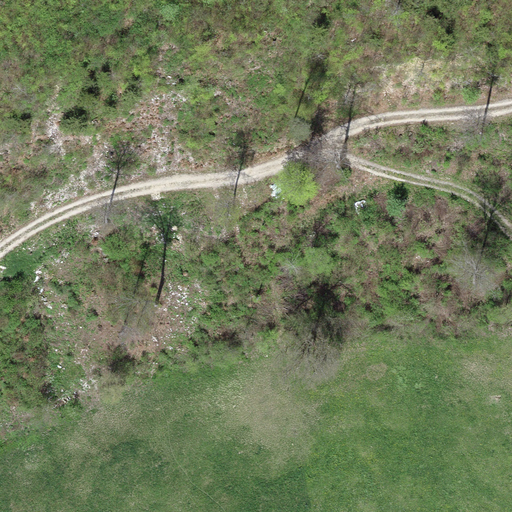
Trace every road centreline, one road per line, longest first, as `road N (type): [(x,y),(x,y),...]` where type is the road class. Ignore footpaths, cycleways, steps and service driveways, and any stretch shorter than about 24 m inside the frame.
road 1 (track): [(0,251),(124,190),(252,176),(370,121),(511,103)]
road 2 (track): [(511,233),(473,197),(309,148)]
